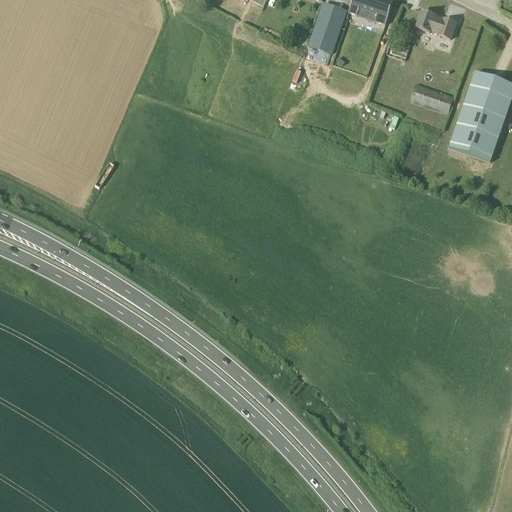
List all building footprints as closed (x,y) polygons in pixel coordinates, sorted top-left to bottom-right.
[(376,0),(353,0),(349,17),(357,20),(359,13),(377,19),(375,25),(386,29),(393,5),(376,0)] [(340,43),(348,19),(322,10),(314,35),(340,43)] [(444,23),(435,20),(436,18),(422,14),(416,30),(430,34),(431,33),(439,36),(439,37),(450,42),(456,25),(444,21),(444,23)] [(384,57),(404,64),(411,47),(390,40),(384,57)] [(511,86),(475,74),(449,150),(491,164),(511,106),(511,105),(511,86)] [(410,104),(449,117),(455,100),(416,86),(410,104)]
